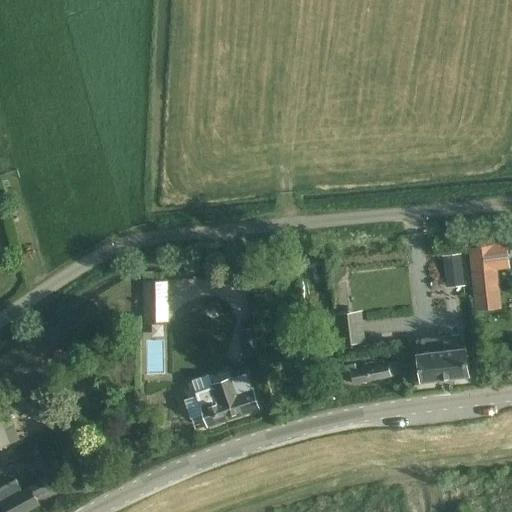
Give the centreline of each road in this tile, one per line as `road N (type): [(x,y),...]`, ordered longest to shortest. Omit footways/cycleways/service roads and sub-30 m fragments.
road 1 (unclassified): [(0,322),(99,255),(151,241),(511,209)]
road 2 (tertiary): [(511,394),(273,435),(93,511)]
